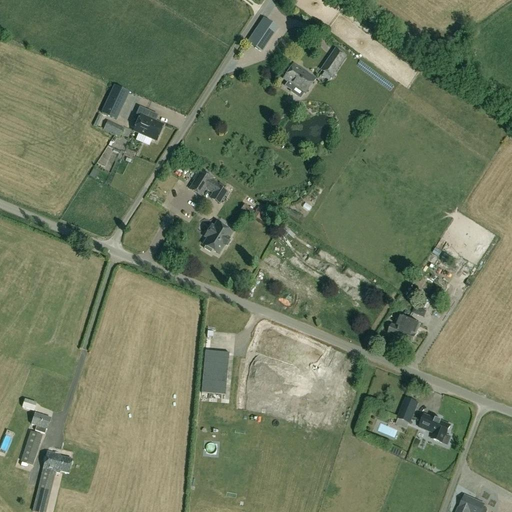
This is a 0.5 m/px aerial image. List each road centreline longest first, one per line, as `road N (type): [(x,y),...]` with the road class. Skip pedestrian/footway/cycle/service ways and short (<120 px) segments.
road 1 (unclassified): [(511,412),(107,249)]
road 2 (unclassified): [(107,249),(267,0)]
